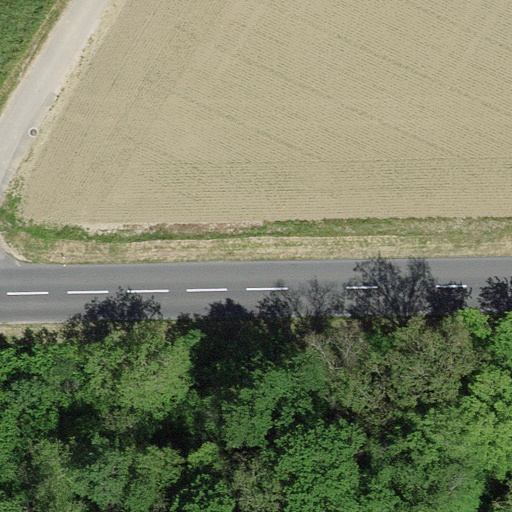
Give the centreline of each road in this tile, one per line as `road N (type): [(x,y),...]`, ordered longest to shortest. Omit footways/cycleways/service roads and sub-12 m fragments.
road 1 (tertiary): [(0,292),(511,284)]
road 2 (unclassified): [(0,159),(94,0)]
